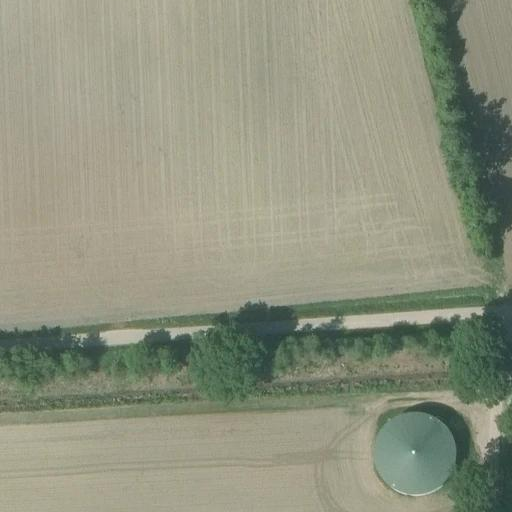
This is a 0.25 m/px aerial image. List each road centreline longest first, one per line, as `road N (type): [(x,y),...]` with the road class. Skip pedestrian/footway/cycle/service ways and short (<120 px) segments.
road 1 (unclassified): [(504,317),(0,356)]
road 2 (unclassified): [(504,317),(491,511)]
